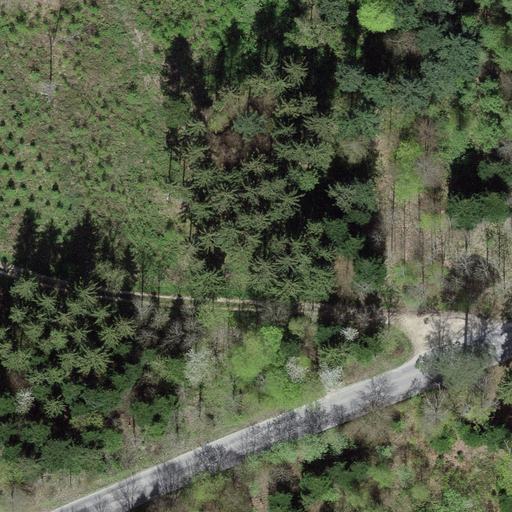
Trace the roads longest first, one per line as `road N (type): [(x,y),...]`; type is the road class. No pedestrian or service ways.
road 1 (track): [(508,337),(45,283),(0,267)]
road 2 (tertiary): [(88,511),(511,336)]
